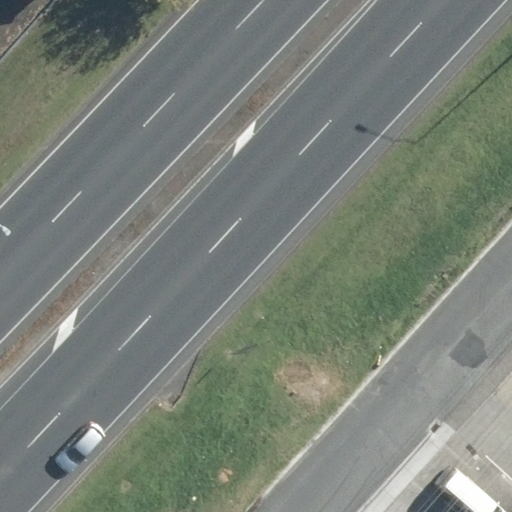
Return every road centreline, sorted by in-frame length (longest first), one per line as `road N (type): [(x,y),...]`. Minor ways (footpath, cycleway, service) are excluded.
road 1 (primary): [(443,0),(0,471)]
road 2 (primary): [(0,262),(262,0)]
road 3 (residential): [(311,511),(511,294)]
